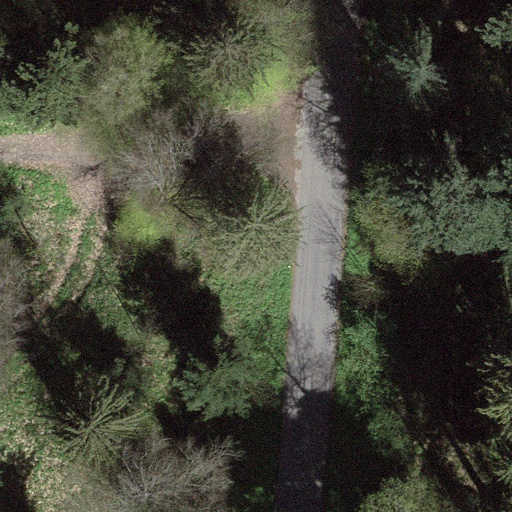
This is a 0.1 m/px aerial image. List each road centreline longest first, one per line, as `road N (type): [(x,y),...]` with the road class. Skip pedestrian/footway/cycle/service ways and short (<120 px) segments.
road 1 (unclassified): [(339,0),(296,511)]
road 2 (track): [(323,150),(0,153)]
